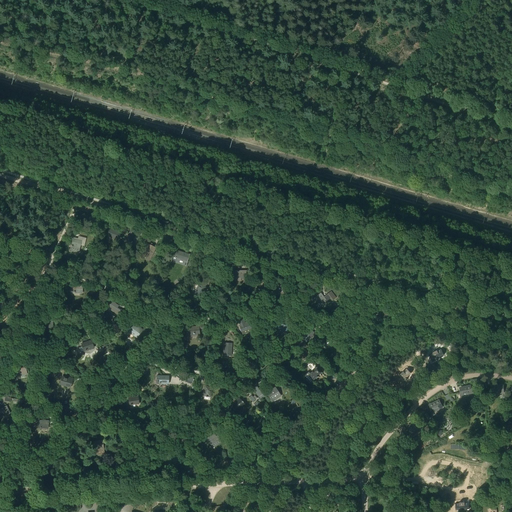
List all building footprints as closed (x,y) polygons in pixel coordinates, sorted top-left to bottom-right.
[(108,229),(107,233),(110,233),(109,238),(118,240),(120,232),(108,229)] [(70,239),(70,241),(72,242),(71,247),(79,249),(81,241),(70,239)] [(149,244),(143,254),(149,256),(151,253),(152,253),(155,247),(149,244)] [(175,250),(173,256),(187,261),(189,255),(175,250)] [(244,270),(231,270),(231,274),(234,274),(234,281),(241,281),(241,279),(244,279),(244,270)] [(70,284),(70,291),(73,291),(73,292),(79,292),(79,293),(81,293),(82,285),(70,284)] [(198,287),(195,292),(199,294),(197,296),(200,298),(206,288),(199,284),(198,286),(198,287)] [(272,285),(272,300),(275,300),(275,295),(281,295),(282,285),(272,285)] [(321,293),(312,300),(313,303),(315,301),(318,305),(325,300),(326,301),(330,298),(332,300),(335,298),(331,291),(327,295),(326,293),(323,295),(321,293)] [(109,304),(106,307),(115,312),(119,306),(109,299),(107,302),(109,304)] [(120,317),(118,319),(121,321),(129,311),(126,308),(119,315),(120,317)] [(378,308),(377,312),(380,312),(378,317),(386,319),(387,315),(392,316),(393,311),(378,308)] [(244,319),(238,321),(240,326),(243,335),(253,331),(250,322),(247,323),(247,322),(246,323),(244,319)] [(53,320),(41,320),(42,324),(44,324),(45,328),(53,327),(53,320)] [(278,322),(275,328),(279,331),(280,328),(282,329),(284,329),(284,332),(289,332),(289,326),(284,325),(284,326),(282,325),(283,325),(278,322)] [(135,323),(129,331),(137,338),(143,330),(135,323)] [(204,325),(190,327),(191,335),(200,334),(199,329),(204,328),(204,325)] [(310,329),(306,333),(311,338),(315,334),(310,329)] [(325,332),(317,340),(319,342),(321,340),(324,343),(328,339),(329,340),(331,338),(325,332)] [(82,347),(79,347),(80,351),(83,351),(83,352),(94,348),(93,344),(94,344),(93,341),(92,341),(92,340),(81,343),(82,347)] [(303,341),(300,344),(309,353),(311,352),(312,351),(303,341)] [(223,342),(223,347),(224,348),(223,355),(232,356),(233,343),(223,342)] [(432,353),(429,355),(430,355),(433,360),(432,360),(432,361),(435,359),(436,360),(436,359),(438,358),(438,359),(438,358),(444,355),(444,354),(444,355),(443,354),(442,351),(441,349),(440,349),(438,351),(437,350),(437,351),(433,353),(433,352),(432,353)] [(25,363),(16,365),(17,370),(20,369),(22,378),(26,377),(25,375),(27,374),(26,368),(25,363)] [(311,375),(309,376),(313,380),(316,378),(316,379),(319,377),(318,376),(320,374),(319,372),(320,371),(317,367),(310,374),(311,375)] [(400,375),(397,378),(398,378),(402,382),(402,383),(405,380),(405,381),(406,380),(405,380),(407,379),(407,378),(412,373),(411,373),(410,372),(410,373),(408,371),(406,369),(404,371),(403,371),(400,375),(399,375),(400,375)] [(188,375),(185,382),(191,384),(194,378),(188,375)] [(63,377),(60,385),(70,388),(72,379),(69,378),(69,379),(63,377)] [(122,379),(117,382),(121,389),(127,386),(122,379)] [(493,389),(492,389),(492,394),(495,394),(495,393),(503,393),(503,385),(492,386),(493,389)] [(205,386),(203,396),(210,397),(212,388),(205,386)] [(461,391),(460,391),(461,396),(464,396),(464,395),(472,393),(470,386),(460,388),(461,391)] [(275,388),(267,393),(272,402),(281,396),(275,388)] [(137,396),(127,398),(128,401),(130,401),(131,405),(136,404),(138,404),(137,396)] [(239,399),(231,406),(235,412),(242,406),(243,406),(244,405),(239,399)] [(439,400),(430,405),(431,408),(430,408),(432,413),(435,412),(435,411),(442,407),(439,400)] [(6,406),(0,408),(0,413),(1,416),(7,414),(9,413),(6,406)] [(157,421),(154,429),(161,432),(163,429),(167,431),(168,427),(164,426),(165,424),(157,421)] [(417,421),(408,426),(409,429),(408,430),(411,434),(414,433),(413,432),(421,428),(417,421)] [(47,430),(47,422),(38,422),(38,428),(42,428),(42,430),(47,430)] [(214,434),(204,440),(205,442),(208,441),(210,445),(218,440),(214,434)] [(102,439),(93,441),(93,444),(94,444),(95,448),(101,447),(103,447),(102,439)] [(480,474),(483,462),(464,458),(465,452),(455,450),(454,455),(444,453),(443,460),(475,467),(474,473),(480,474)] [(176,452),(165,456),(166,459),(169,458),(171,461),(176,459),(177,460),(179,459),(176,452)] [(465,503),(465,502),(464,502),(459,503),(459,502),(459,503),(455,503),(455,504),(456,504),(456,509),(456,510),(459,510),(460,510),(462,510),(462,509),(469,509),(469,508),(468,505),(468,503),(468,502),(465,503)]
